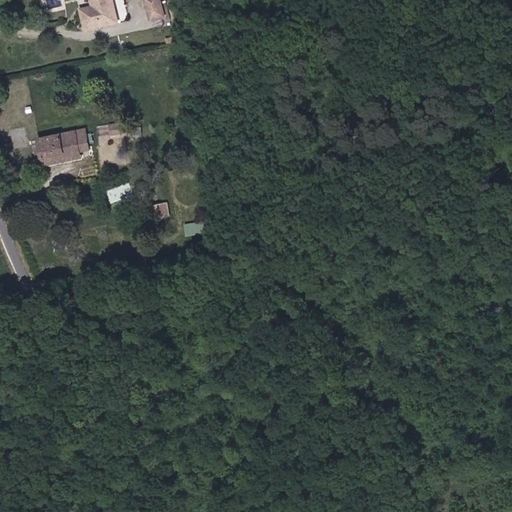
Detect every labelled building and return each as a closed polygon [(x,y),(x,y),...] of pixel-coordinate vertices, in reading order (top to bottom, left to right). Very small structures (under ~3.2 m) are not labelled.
[(86,24),(119,17),(114,0),(93,0),(94,2),(82,5),(86,24)] [(147,0),(151,16),(166,12),(163,0),(147,0)] [(43,165),(65,160),(63,155),(83,151),(81,145),(91,143),(88,128),(37,139),(43,165)] [(65,160),(84,156),(83,151),(63,155),(65,160)] [(156,203),(159,218),(172,216),(169,200),(156,203)]
